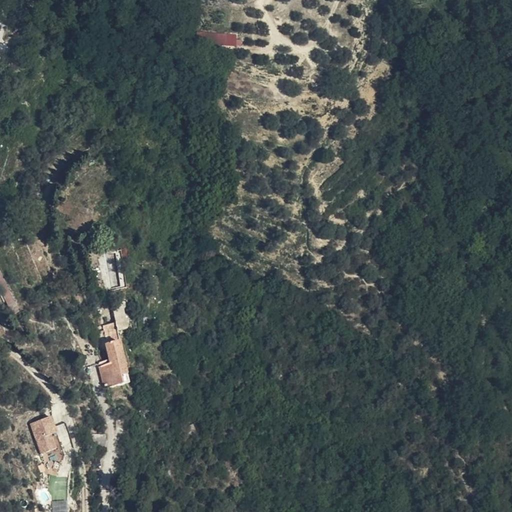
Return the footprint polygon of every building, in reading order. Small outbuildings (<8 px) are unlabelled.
[(197,45),(237,45),(237,31),(196,32),(197,45)] [(127,328),(125,305),(114,306),(115,329),(127,328)] [(12,330),(0,309),(0,324),(6,334),(12,330)] [(94,359),(108,357),(106,348),(115,346),(111,326),(100,328),(103,339),(91,342),(94,359)] [(115,393),(114,388),(114,386),(108,357),(94,359),(97,375),(85,377),(89,400),(102,396),(115,393)] [(103,403),(102,396),(89,400),(90,406),(103,403)] [(35,466),(54,463),(51,448),(48,431),(29,435),(35,466)] [(99,445),(81,443),(79,459),(98,461),(99,445)]
